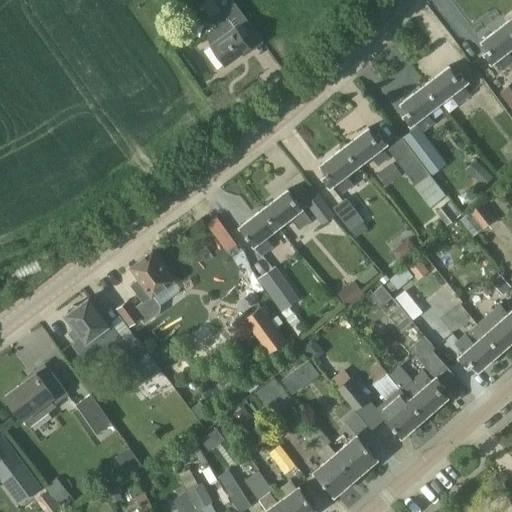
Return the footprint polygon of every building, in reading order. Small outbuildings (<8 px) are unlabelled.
[(228,17),(239,9),(232,0),(204,0),(215,14),(209,18),(215,26),(205,34),(213,44),(206,49),(218,67),(225,62),(226,63),(250,46),(228,17)] [(511,56),(507,50),(511,46),(511,30),(505,22),(481,41),(488,50),(484,53),(491,63),(496,59),(503,69),(511,62),(511,56)] [(449,66),(425,84),(439,103),(451,94),(459,103),(470,94),(463,84),(468,81),(460,72),(456,75),(449,66)] [(427,112),(439,103),(425,84),(400,103),(407,112),(403,115),(410,125),(415,121),(422,131),(434,122),(427,112)] [(499,92),(511,109),(511,90),(508,86),(499,92)] [(368,128),(344,146),(358,165),(370,155),(378,165),(390,156),(382,146),(387,143),(380,133),(375,137),(368,128)] [(346,174),(358,165),(344,146),(320,165),(327,174),(322,177),(330,187),(334,183),(342,193),(353,184),(346,174)] [(412,151),(397,162),(416,186),(430,175),(412,151)] [(386,184),(402,172),(393,159),(376,172),(386,184)] [(474,160),(466,169),(484,186),(492,177),(474,160)] [(288,189),(263,208),(278,227),(290,217),(299,229),(311,220),(288,189)] [(333,216),(317,195),(307,203),(323,224),(333,216)] [(345,198),(333,208),(350,230),(362,220),(345,198)] [(481,202),(469,212),(482,228),(494,218),(481,202)] [(447,225),(456,217),(445,204),(436,211),(447,225)] [(265,236),(278,227),(263,208),(239,227),(253,245),(254,245),(261,255),(273,246),(265,236)] [(227,250),(238,243),(218,213),(207,220),(227,250)] [(400,260),(405,256),(398,247),(393,251),(400,260)] [(161,305),(153,295),(173,280),(152,251),(131,267),(139,278),(130,284),(143,302),(136,307),(130,298),(116,309),(129,327),(141,318),(145,323),(159,313),(161,305)] [(298,300),(276,268),(259,280),(282,311),(298,300)] [(501,276),(493,283),(502,292),(509,286),(501,276)] [(348,308),(361,296),(364,293),(354,282),(337,296),(348,308)] [(382,285),(370,295),(380,307),(392,297),(382,285)] [(108,345),(106,341),(117,333),(90,297),(66,314),(74,326),(68,333),(68,334),(69,333),(79,347),(82,348),(85,348),(90,344),(97,353),(108,345)] [(500,304),(477,323),(485,333),(501,350),(511,340),(511,309),(508,313),(500,304)] [(261,307),(245,319),(269,352),(285,340),(261,307)] [(278,315),(271,320),(276,327),(283,322),(278,315)] [(412,324),(403,330),(412,343),(420,337),(412,324)] [(478,370),(501,350),(485,333),(474,343),(466,334),(454,343),(463,353),(458,356),(466,365),(470,362),(478,370)] [(384,351),(399,342),(394,334),(379,343),(384,351)] [(424,335),(410,347),(418,356),(429,347),(432,345),(424,335)] [(126,345),(112,356),(136,388),(160,370),(136,338),(126,345)] [(309,358),(282,377),(293,393),(321,374),(309,358)] [(420,389),(409,399),(424,416),(447,397),(440,388),(444,384),(436,375),(432,379),(424,369),(412,380),(420,389)] [(23,418),(50,399),(54,405),(69,394),(52,372),(42,379),(37,372),(6,395),(23,418)] [(386,400),(377,408),(401,436),(424,416),(409,399),(408,399),(399,389),(386,373),(373,384),(386,400)] [(252,377),(244,384),(250,391),(258,385),(252,377)] [(338,389),(356,411),(370,399),(352,377),(338,389)] [(98,434),(113,424),(91,393),(76,404),(98,434)] [(200,402),(192,408),(200,418),(208,412),(200,402)] [(244,407),(225,420),(236,434),(254,421),(244,407)] [(330,441),(315,423),(302,434),(318,452),(330,441)] [(216,429),(201,439),(209,450),(224,439),(216,429)] [(358,435),(336,453),(356,476),(377,458),(358,435)] [(0,456),(1,457),(0,457),(0,479),(18,503),(40,486),(5,439),(0,442),(0,456)] [(270,451),(286,472),(296,464),(280,443),(270,451)] [(334,495),(356,476),(336,453),(314,472),(334,495)] [(284,511),(277,502),(257,473),(244,482),(265,511),(263,511),(284,511)] [(57,478),(45,487),(57,503),(69,494),(57,478)] [(280,501),(277,502),(284,511),(311,511),(316,509),(300,486),(297,488),(291,480),(274,492),(280,501)] [(202,483),(187,491),(198,511),(212,504),(211,503),(213,501),(202,483)] [(237,483),(226,490),(240,511),(251,505),(237,483)] [(116,487),(105,492),(111,503),(122,498),(116,487)] [(48,491),(39,497),(50,511),(59,506),(57,503),(48,491)] [(178,496),(172,500),(178,511),(198,511),(187,491),(187,492),(178,496)]
